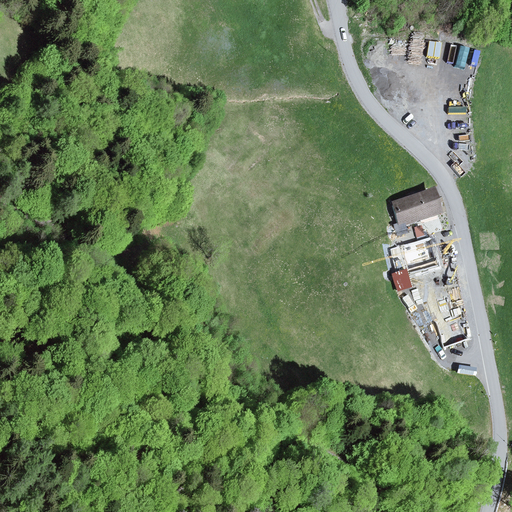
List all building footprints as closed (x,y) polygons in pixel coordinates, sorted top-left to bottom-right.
[(435,187),(413,194),(421,219),(443,212),(435,187)] [(413,194),(391,201),(399,226),(421,219),(413,194)] [(415,224),(417,237),(425,236),(423,223),(415,224)] [(438,266),(430,238),(390,249),(396,272),(392,274),(397,292),(411,288),(407,274),(438,266)] [(420,277),(433,321),(466,311),(452,267),(420,277)] [(441,330),(444,342),(463,338),(461,326),(441,330)] [(451,341),(452,348),(468,345),(467,338),(451,341)]
